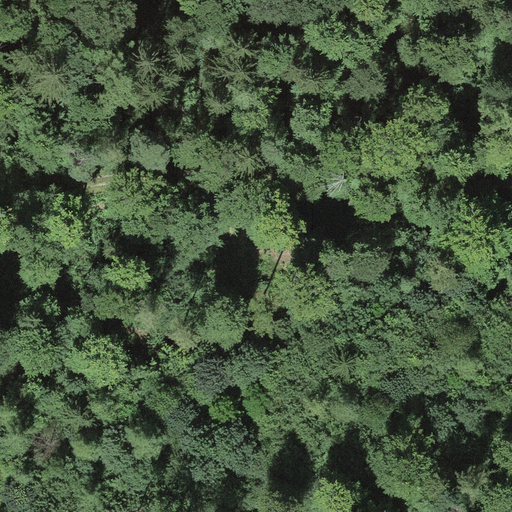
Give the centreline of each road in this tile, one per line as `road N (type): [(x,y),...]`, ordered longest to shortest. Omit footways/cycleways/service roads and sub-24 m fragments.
road 1 (track): [(0,200),(134,172),(236,176),(511,252)]
road 2 (track): [(200,0),(101,85),(76,179)]
